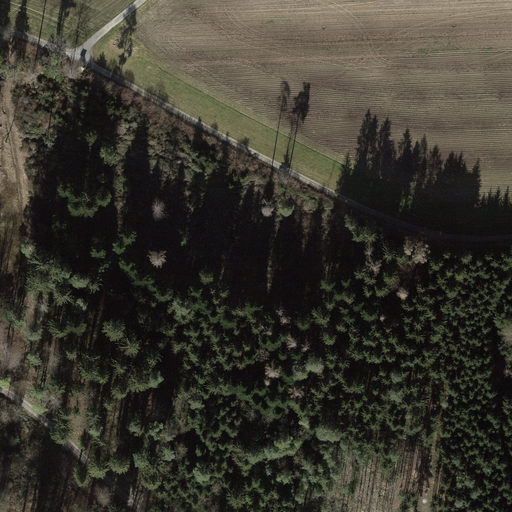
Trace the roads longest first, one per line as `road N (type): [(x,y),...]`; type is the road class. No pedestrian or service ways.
road 1 (track): [(0,31),(75,55),(393,220),(469,238),(511,236)]
road 2 (track): [(139,511),(0,385)]
